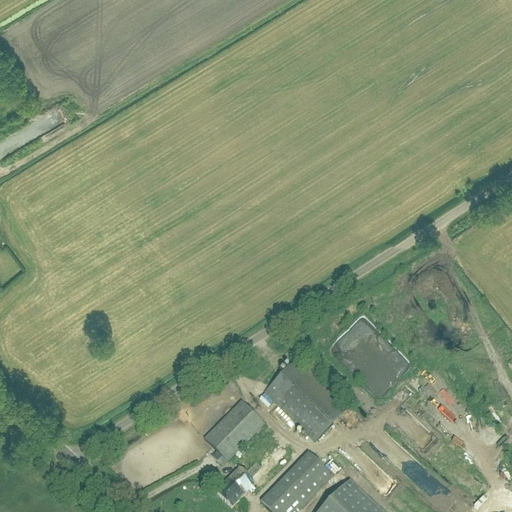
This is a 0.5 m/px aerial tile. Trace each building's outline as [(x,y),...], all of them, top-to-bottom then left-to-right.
[(314,445),(347,411),(297,362),(264,396),(314,445)] [(241,404),(204,441),(227,464),(264,427),(241,404)] [(437,428),(442,423),(433,414),(428,419),(437,428)] [(267,511),(300,511),(332,480),(308,456),(260,505),(267,511)] [(329,468),(335,462),(330,457),(324,463),(329,468)] [(232,477),(215,493),(232,510),(249,494),(232,477)] [(322,511),(379,511),(349,483),(322,511)]
